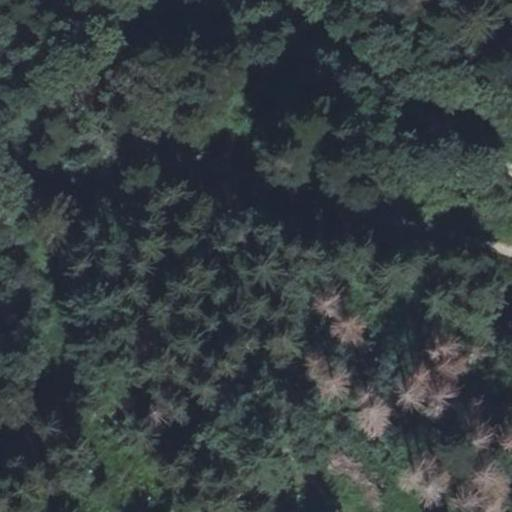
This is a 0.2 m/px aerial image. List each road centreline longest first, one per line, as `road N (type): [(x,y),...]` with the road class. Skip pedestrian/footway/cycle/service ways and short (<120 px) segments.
road 1 (track): [(0,427),(30,384),(53,304),(112,214),(230,164),(320,202),(511,250)]
road 2 (track): [(511,167),(461,143),(261,0)]
